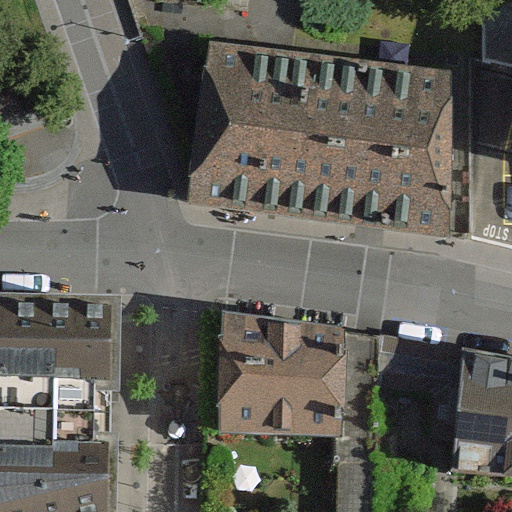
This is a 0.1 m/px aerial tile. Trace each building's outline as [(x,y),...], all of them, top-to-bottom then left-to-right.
[(473,75),(216,56),(205,215),(462,233),(473,75)] [(120,295),(0,292),(0,426),(117,432),(120,295)] [(345,330),(223,309),(218,433),(339,436),(345,330)] [(462,359),(388,350),(381,411),(456,419),(462,359)] [(511,377),(481,372),(462,491),(511,498),(511,377)] [(0,511),(116,511),(117,432),(0,426),(0,511)]
